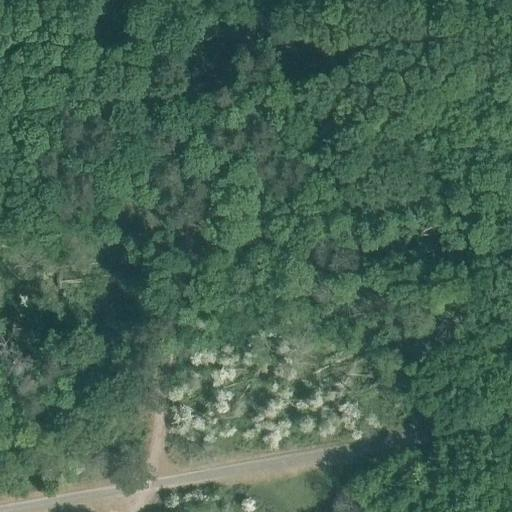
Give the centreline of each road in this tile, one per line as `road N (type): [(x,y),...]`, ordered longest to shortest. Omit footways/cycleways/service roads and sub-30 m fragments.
road 1 (track): [(139,511),(199,121),(261,0)]
road 2 (unclassified): [(83,511),(511,433)]
